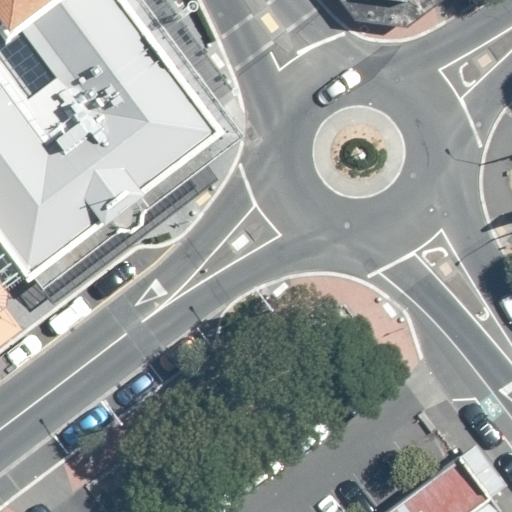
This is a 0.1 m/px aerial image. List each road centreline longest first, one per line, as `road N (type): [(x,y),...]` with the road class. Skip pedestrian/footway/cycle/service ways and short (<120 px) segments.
road 1 (secondary): [(133,331),(277,149)]
road 2 (secondary): [(340,228),(133,331)]
road 3 (secondary): [(511,369),(358,230)]
road 4 (secondary): [(435,172),(511,324)]
road 5 (secondary): [(0,432),(133,331)]
road 6 (secondary): [(383,72),(511,11)]
